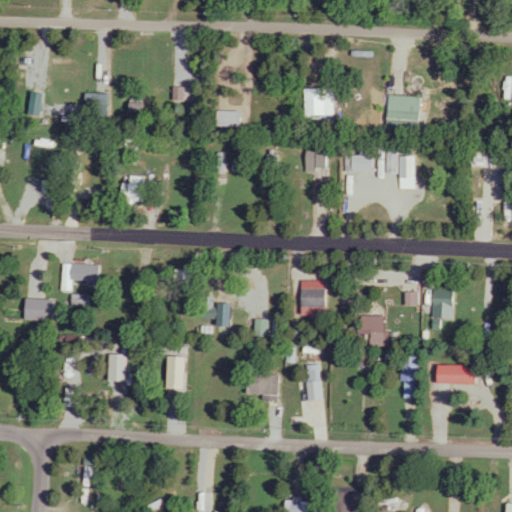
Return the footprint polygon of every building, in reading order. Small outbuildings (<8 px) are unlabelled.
[(311,89),(311,117),(343,117),(343,89),(311,89)] [(427,131),(428,97),(391,96),(390,130),(427,131)] [(333,148),(305,148),(305,171),(333,171),(333,148)] [(406,179),(421,179),(421,157),(406,157),(406,179)] [(151,203),(151,178),(129,178),(129,203),(151,203)] [(56,193),(56,179),(42,179),(42,193),(56,193)] [(76,289),(76,283),(100,283),(101,264),(66,264),(65,289),(76,289)] [(332,289),(305,289),(305,308),(332,308),(332,289)] [(435,319),(459,319),(459,289),(435,289),(435,319)] [(275,320),(258,320),(258,337),(275,337),(275,320)] [(248,397),(282,397),(282,374),(248,374),(248,397)] [(338,511),(359,511),(359,489),(338,489),(338,511)] [(289,511),(306,511),(307,500),(290,500),(289,511)]
